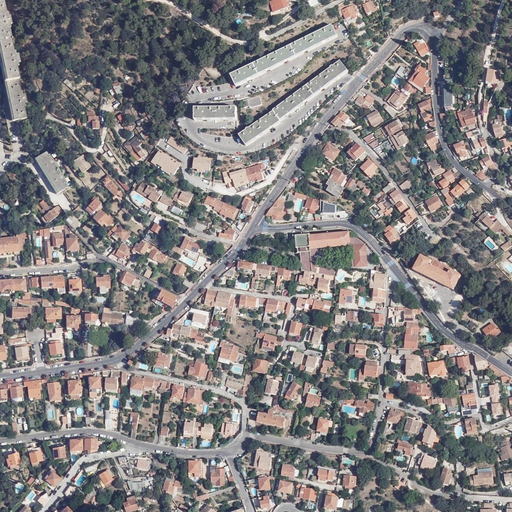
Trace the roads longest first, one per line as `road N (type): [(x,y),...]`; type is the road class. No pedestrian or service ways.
road 1 (unclassified): [(511,206),(447,150),(427,29),(399,34),(320,126)]
road 2 (residential): [(368,454),(435,494),(458,490),(459,460),(425,418),(380,402)]
road 3 (residential): [(1,165),(34,147),(46,117),(66,123),(95,150),(105,103)]
road 4 (residential): [(242,438),(244,407),(234,397),(117,360)]
road 5 (secondary): [(399,274),(352,225),(255,223)]
road 6 (residential): [(320,126),(352,134),(431,230)]
road 7 (residential): [(0,442),(90,431),(148,447)]
road 8 (residential): [(303,344),(285,339),(293,300),(204,282)]
road 9 (residential): [(41,511),(79,462),(148,447)]
road 10 (residential): [(380,402),(388,296),(399,274)]
road 11 (residential): [(242,438),(368,454)]
